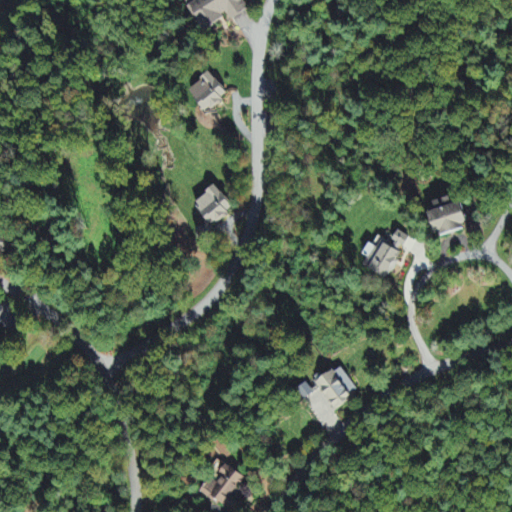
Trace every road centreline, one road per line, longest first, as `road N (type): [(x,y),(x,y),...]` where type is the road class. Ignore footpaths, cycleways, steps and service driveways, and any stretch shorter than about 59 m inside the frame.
road 1 (residential): [(104,371),(187,319),(222,287),(243,250),(255,208),(260,41),(273,0)]
road 2 (residential): [(271,511),(333,444),(406,384),(511,345)]
road 3 (residential): [(0,282),(104,371),(129,456),(133,511)]
road 4 (residential): [(511,276),(485,253),(436,268),(422,282),(411,317),(431,371)]
